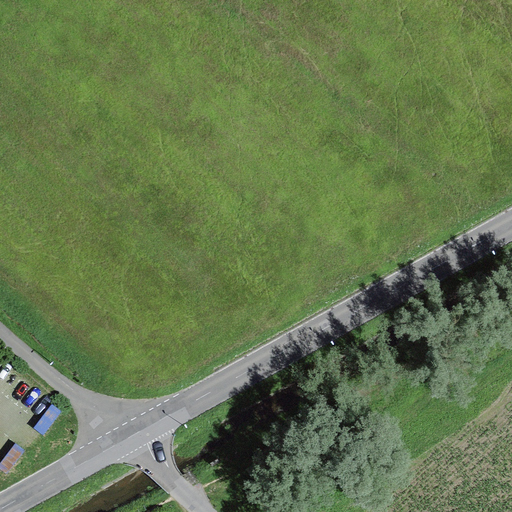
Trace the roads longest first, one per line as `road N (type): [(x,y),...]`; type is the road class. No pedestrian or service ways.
road 1 (tertiary): [(511,224),(133,439)]
road 2 (residential): [(133,439),(0,325)]
road 3 (tertiary): [(133,439),(0,510)]
